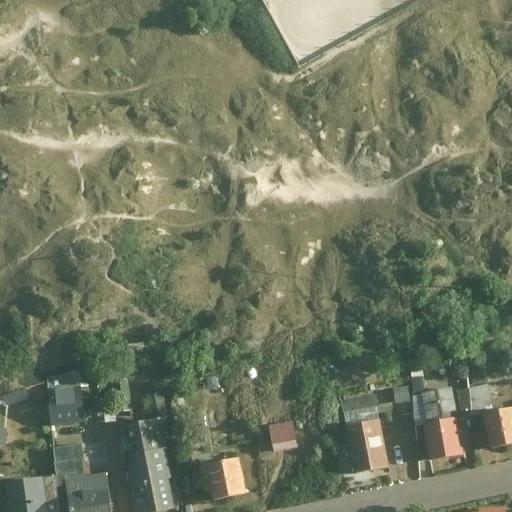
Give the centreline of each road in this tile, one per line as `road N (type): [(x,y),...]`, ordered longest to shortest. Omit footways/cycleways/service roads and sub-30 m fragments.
road 1 (unknown): [(511,158),(475,160),(384,195),(296,207),(270,219),(174,209),(77,216),(0,279)]
road 2 (unknown): [(0,91),(131,95),(174,76),(296,75),(431,0)]
road 3 (unknown): [(298,207),(193,148),(126,136),(0,135)]
road 4 (residential): [(379,503),(511,477)]
